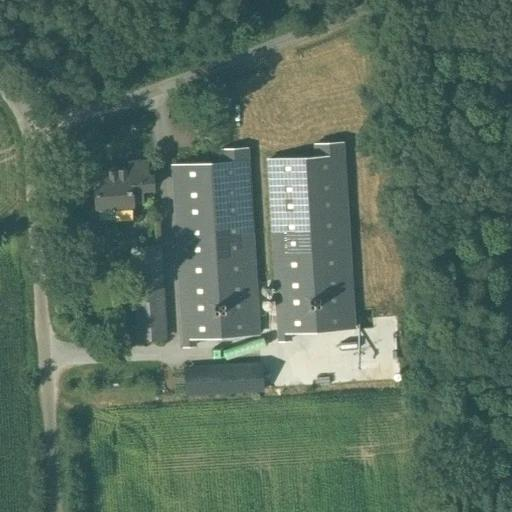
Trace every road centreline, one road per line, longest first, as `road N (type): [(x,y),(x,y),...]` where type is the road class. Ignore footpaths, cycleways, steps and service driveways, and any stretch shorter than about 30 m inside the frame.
road 1 (unclassified): [(406,0),(35,131)]
road 2 (unclassified): [(60,511),(35,131)]
